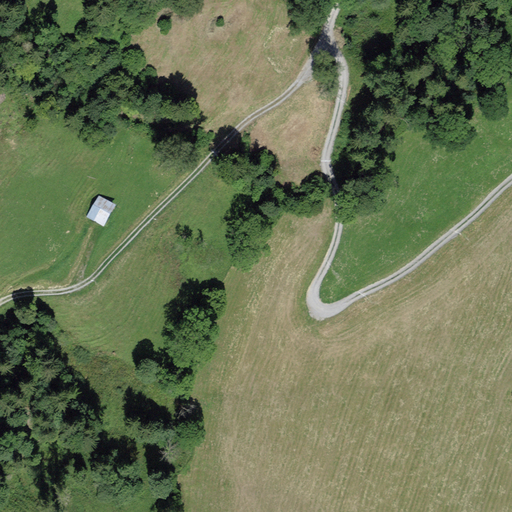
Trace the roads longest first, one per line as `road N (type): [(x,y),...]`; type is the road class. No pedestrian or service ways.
road 1 (track): [(0,304),(93,278),(325,48),(344,77),(326,153),(338,232),(313,292),(318,311),(400,273),(511,180)]
road 2 (track): [(59,511),(25,467),(26,421),(0,364)]
